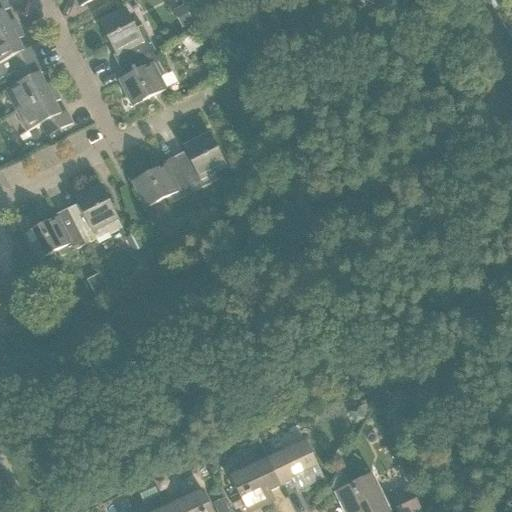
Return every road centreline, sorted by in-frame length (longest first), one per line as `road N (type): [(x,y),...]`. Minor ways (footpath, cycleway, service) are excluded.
road 1 (residential): [(43,0),(116,144)]
road 2 (residential): [(116,144),(0,202)]
